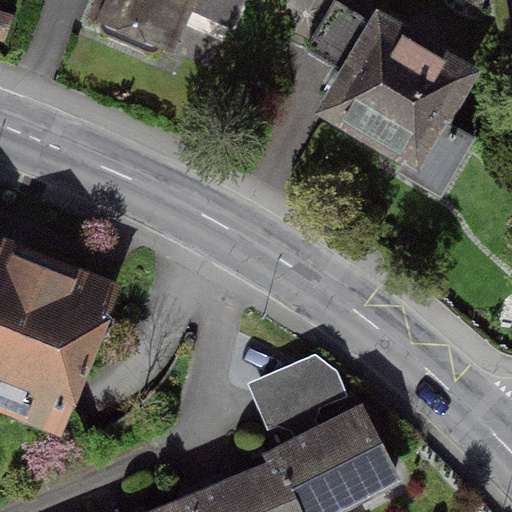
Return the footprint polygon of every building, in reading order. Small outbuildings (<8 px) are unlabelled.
[(102,0),(97,13),(166,43),(181,8),(229,28),(240,0),(102,0)] [(303,53),(347,79),(327,113),(409,161),(402,173),(435,192),(464,144),(434,126),(462,78),(377,28),(375,31),(332,5),(303,53)] [(0,398),(57,422),(106,301),(0,258),(0,398)] [(325,377),(309,365),(299,370),(313,406),(333,398),(325,377)] [(329,511),(389,482),(356,415),(268,460),(272,469),(290,511),(329,511)] [(290,511),(272,469),(212,494),(208,484),(194,490),(179,496),(183,506),(167,511),(290,511)]
